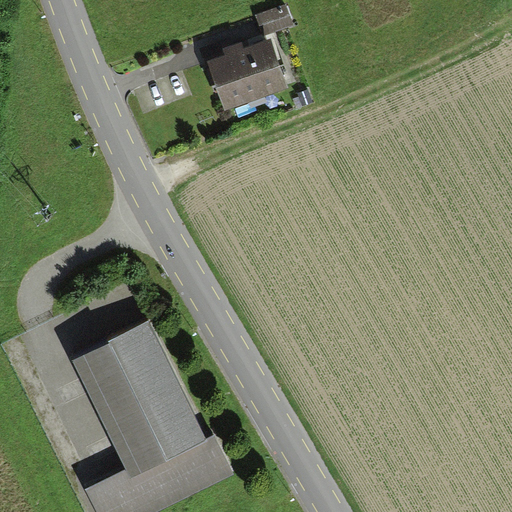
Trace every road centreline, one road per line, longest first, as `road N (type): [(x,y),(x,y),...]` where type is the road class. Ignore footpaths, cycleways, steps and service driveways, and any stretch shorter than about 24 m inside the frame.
road 1 (tertiary): [(56,0),(127,166),(326,511)]
road 2 (unknown): [(154,217),(52,267),(38,310)]
